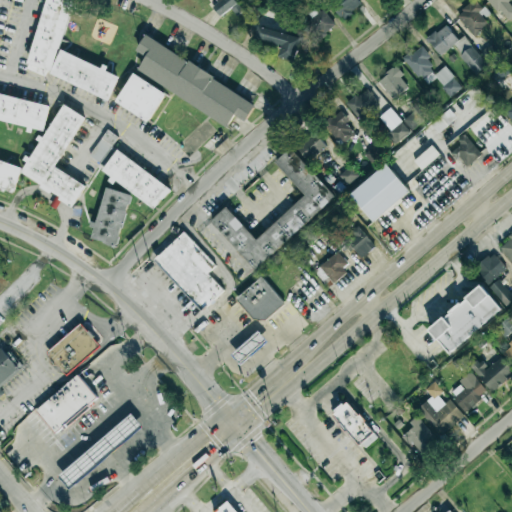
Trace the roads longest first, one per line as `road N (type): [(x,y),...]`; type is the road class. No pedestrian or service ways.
road 1 (residential): [(108,280),(301,98),(422,0)]
road 2 (secondary): [(243,433),(511,200)]
road 3 (tertiary): [(227,415),(108,280),(0,223)]
road 4 (secondary): [(511,168),(290,360)]
road 5 (residential): [(157,0),(301,98)]
road 6 (residential): [(405,511),(511,420)]
road 7 (secondary): [(227,415),(126,500)]
road 8 (secondary): [(149,511),(243,433)]
